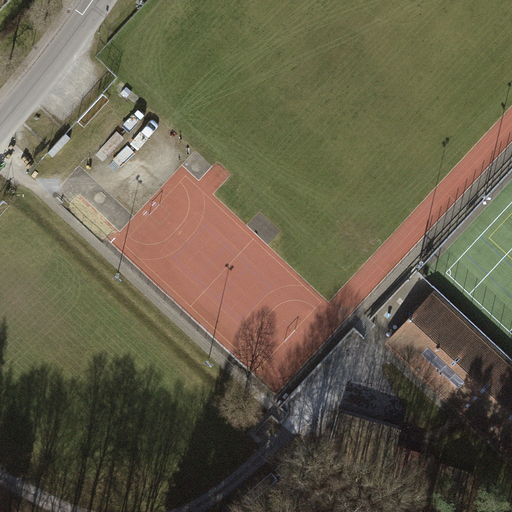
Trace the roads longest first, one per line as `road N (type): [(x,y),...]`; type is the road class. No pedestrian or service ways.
road 1 (residential): [(374,339),(266,450),(182,511)]
road 2 (tertiary): [(101,0),(0,131)]
